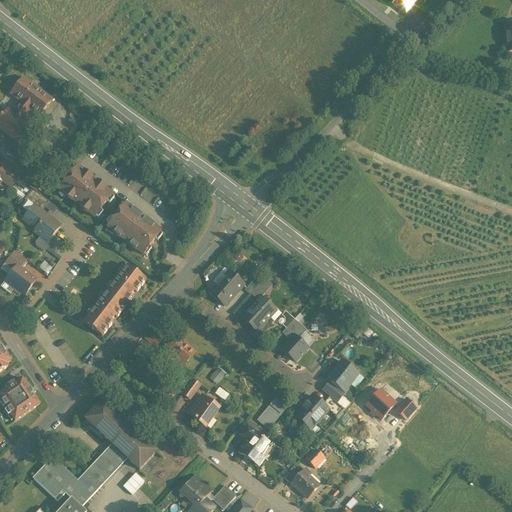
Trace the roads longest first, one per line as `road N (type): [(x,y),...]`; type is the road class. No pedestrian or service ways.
road 1 (secondary): [(244,205),(511,417)]
road 2 (secondary): [(0,18),(244,205)]
road 3 (residential): [(98,369),(290,511)]
road 4 (residential): [(244,205),(330,127),(411,37)]
road 5 (residential): [(176,286),(297,382)]
road 6 (residential): [(3,328),(88,231)]
